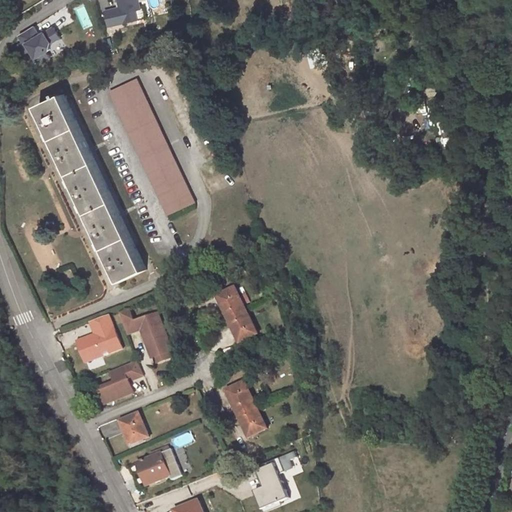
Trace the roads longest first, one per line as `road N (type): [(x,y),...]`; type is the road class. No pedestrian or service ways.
road 1 (residential): [(0,247),(15,302),(123,511)]
road 2 (unknown): [(179,270),(204,244),(215,212),(154,72),(104,87),(101,103)]
road 3 (unknown): [(101,103),(179,270)]
road 4 (unknown): [(35,340),(179,270)]
road 5 (unknown): [(79,426),(210,365)]
